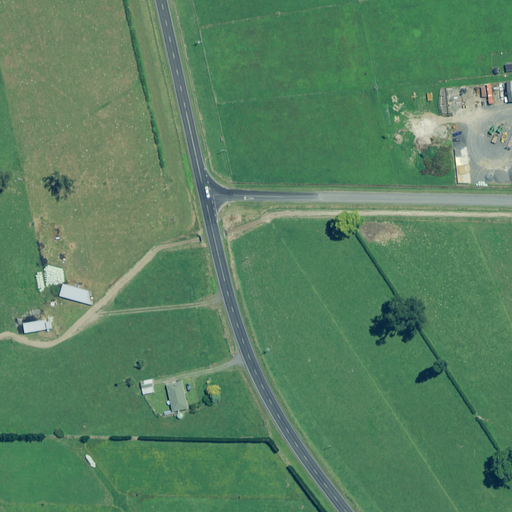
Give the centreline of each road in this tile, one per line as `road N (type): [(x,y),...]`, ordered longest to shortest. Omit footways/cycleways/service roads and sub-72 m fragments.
road 1 (tertiary): [(204,198),(236,325),(261,386),(345,511)]
road 2 (unclassified): [(204,198),(511,201)]
road 3 (tertiary): [(160,0),(204,198)]
